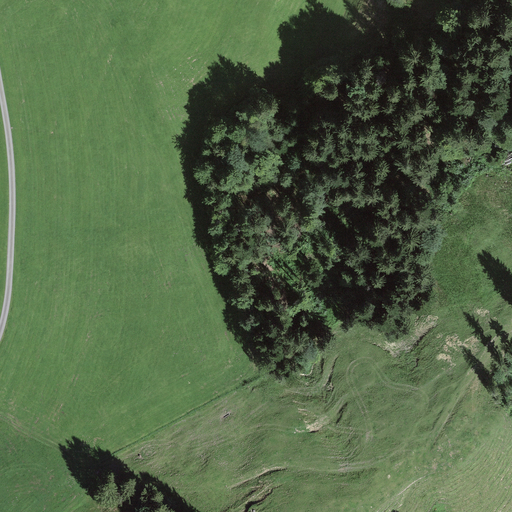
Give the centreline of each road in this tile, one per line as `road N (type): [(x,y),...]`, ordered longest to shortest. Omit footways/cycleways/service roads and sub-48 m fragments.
road 1 (track): [(0,82),(12,184),(0,332)]
road 2 (track): [(511,328),(426,449)]
